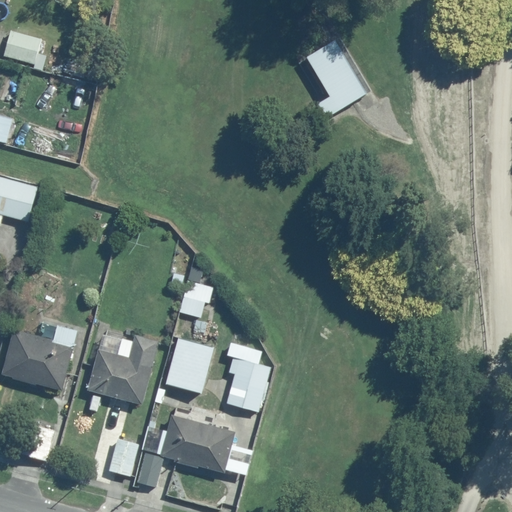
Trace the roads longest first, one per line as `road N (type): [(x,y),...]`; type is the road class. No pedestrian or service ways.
road 1 (unclassified): [(494,0),(482,134),(489,323)]
road 2 (unclassified): [(489,323),(472,431),(448,511)]
road 3 (unclassified): [(489,323),(509,511)]
